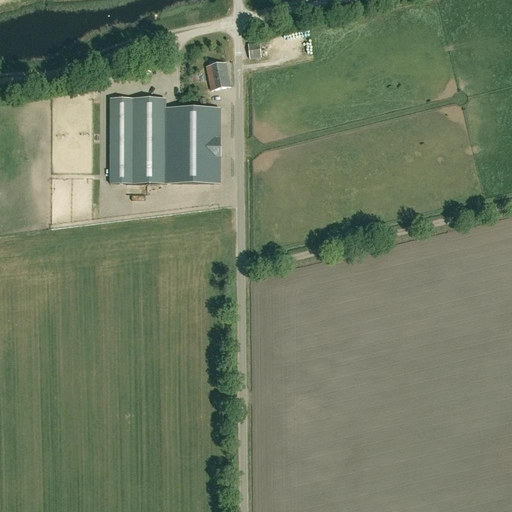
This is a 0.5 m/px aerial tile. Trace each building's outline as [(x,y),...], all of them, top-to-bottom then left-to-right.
[(249,60),(261,59),(259,44),(248,45),(249,60)] [(211,92),(230,88),(225,65),(206,68),(211,92)] [(110,100),(109,185),(165,185),(165,100),(110,100)] [(181,118),(181,139),(217,139),(217,118),(181,118)] [(179,156),(180,179),(219,177),(218,154),(179,156)]
